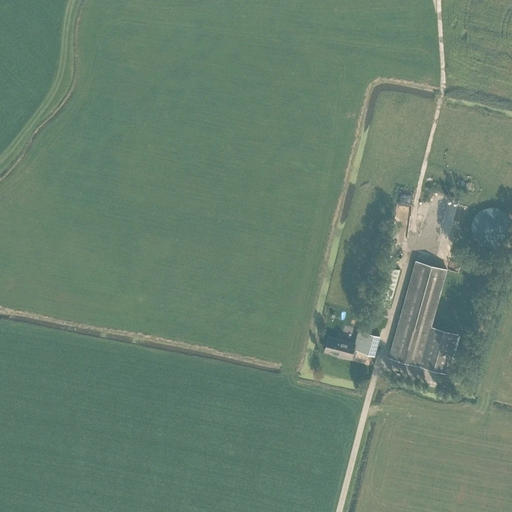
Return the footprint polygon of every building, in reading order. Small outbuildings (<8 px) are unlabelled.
[(451,240),(462,194),(433,187),(424,222),(438,226),(435,236),(451,240)] [(493,208),(491,208),(490,208),(488,208),(487,208),(485,209),(484,209),(482,210),(481,210),(480,211),(478,212),(477,213),(476,214),(475,215),(474,217),(473,218),(473,219),(472,221),(471,222),(471,223),(471,225),(471,227),(471,228),(471,230),(471,231),(471,233),(471,234),(472,236),(473,237),(473,238),(474,240),(475,241),(476,242),(477,243),(478,244),(479,245),(481,246),(482,247),(483,247),(485,248),(486,248),(488,248),(489,249),(491,249),(493,249),(494,248),(496,248),(497,248),(499,247),(500,247),(501,246),(503,245),(504,244),(505,243),(506,242),(507,241),(508,240),(509,239),(510,237),(510,236),(511,234),(511,233),(511,231),(511,230),(511,228),(511,227),(511,225),(511,224),(511,222),(510,221),(510,219),(509,218),(508,217),(507,215),(506,214),(505,213),(504,212),(503,211),(501,210),(500,210),(499,209),(497,209),(496,208),(494,208),(493,208)] [(389,357),(402,360),(447,373),(458,334),(431,327),(447,270),(416,261),(389,357)] [(400,270),(386,266),(376,305),(389,308),(400,270)] [(378,317),(381,307),(375,305),(372,315),(378,317)] [(328,336),(324,351),(351,358),(351,356),(355,357),(357,350),(375,355),(380,335),(359,330),(355,344),(328,336)]
